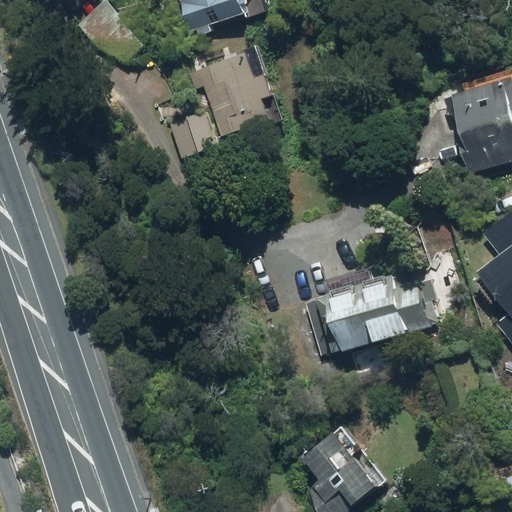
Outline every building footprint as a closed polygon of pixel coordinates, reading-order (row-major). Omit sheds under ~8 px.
[(180,0),(186,36),(271,24),(267,0),(180,0)] [(262,104),(272,101),(259,56),(201,73),(221,139),(269,125),(262,104)] [(511,82),(447,102),(469,180),(511,167),(511,82)] [(217,151),(208,114),(171,123),(179,159),(217,151)] [(501,324),(494,330),(511,353),(511,218),(483,241),(500,263),(471,285),(501,324)] [(396,288),(393,278),(315,302),(335,366),(439,333),(423,280),(396,288)] [(316,485),(301,494),(313,511),(350,511),(384,490),(345,430),(299,460),(316,485)] [(511,476),(501,481),(509,497),(511,496),(511,476)]
